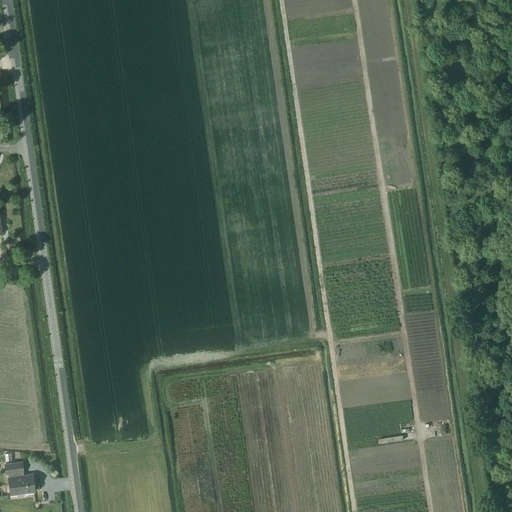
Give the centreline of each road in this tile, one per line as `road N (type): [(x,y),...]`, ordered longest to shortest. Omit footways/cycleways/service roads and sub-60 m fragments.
road 1 (track): [(70,449),(149,436),(153,371),(236,359),(247,340),(329,331),(282,0)]
road 2 (track): [(434,511),(355,0)]
road 3 (tertiary): [(78,511),(7,0)]
road 4 (track): [(329,331),(355,511)]
